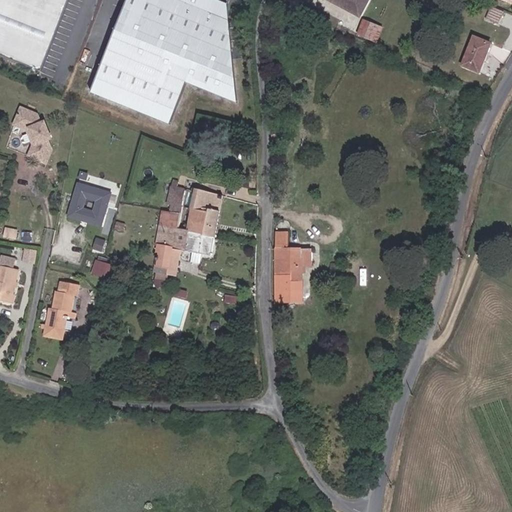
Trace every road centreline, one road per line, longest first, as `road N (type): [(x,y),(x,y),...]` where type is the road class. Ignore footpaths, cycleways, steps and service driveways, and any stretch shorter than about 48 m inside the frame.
road 1 (unclassified): [(511,79),(474,156),(456,283),(410,383),(371,511)]
road 2 (residential): [(274,402),(257,8)]
road 3 (residential): [(274,402),(123,402),(0,375)]
road 4 (residential): [(345,511),(274,402)]
